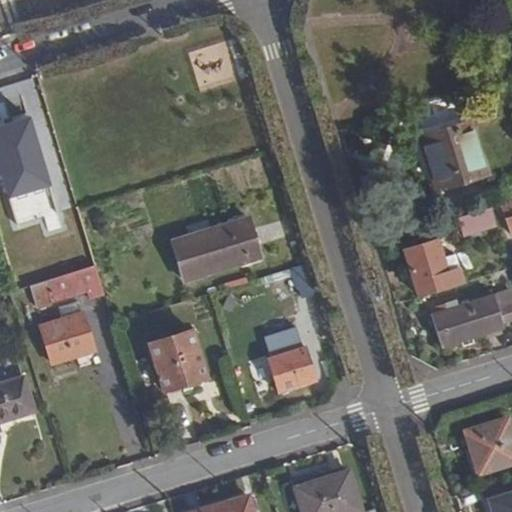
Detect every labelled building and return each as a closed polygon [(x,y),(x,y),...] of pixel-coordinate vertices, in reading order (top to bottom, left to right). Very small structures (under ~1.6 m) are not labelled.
[(30,114),(0,123),(0,173),(17,228),(42,220),(46,234),(65,228),(30,114)] [(468,118),(420,131),(437,189),(485,175),(468,118)] [(511,202),(500,207),(508,236),(511,234),(511,202)] [(491,207),(458,217),(464,234),(496,225),(491,207)] [(248,220),(172,244),(183,282),(259,257),(248,220)] [(404,250),(418,296),(451,286),(437,240),(404,250)] [(312,283),(305,263),(290,268),(295,288),(312,283)] [(109,301),(98,265),(34,285),(38,298),(54,294),(56,299),(90,288),(95,305),(109,301)] [(504,327),(511,325),(511,290),(494,296),(504,327)] [(440,348),(504,327),(494,296),(431,315),(440,348)] [(83,314),(42,326),(53,364),(95,352),(83,314)] [(193,329),(150,342),(165,390),(207,377),(193,329)] [(294,331),(265,340),(271,358),(268,359),(277,390),(312,380),(303,348),(300,349),(294,331)] [(0,420),(34,410),(24,376),(0,383),(0,420)] [(511,441),(506,420),(465,432),(477,471),(511,460),(511,441)] [(348,470),(296,485),(304,511),(349,511),(361,509),(348,470)] [(255,511),(249,492),(186,511),(255,511)]
